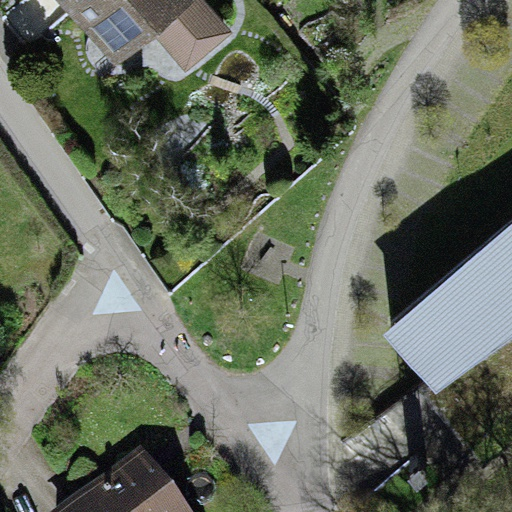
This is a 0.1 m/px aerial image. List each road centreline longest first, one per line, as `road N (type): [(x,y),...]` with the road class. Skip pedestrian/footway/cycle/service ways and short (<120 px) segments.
road 1 (residential): [(275,480),(334,220),(396,90),(463,0)]
road 2 (residential): [(117,275),(275,480)]
road 3 (residential): [(0,102),(117,275)]
road 4 (residential): [(0,434),(117,275)]
